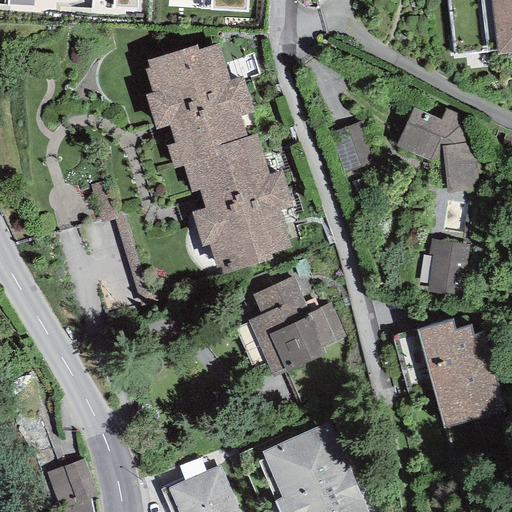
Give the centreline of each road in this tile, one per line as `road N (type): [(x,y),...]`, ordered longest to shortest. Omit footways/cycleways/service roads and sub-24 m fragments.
road 1 (residential): [(286,0),(281,48),(383,398)]
road 2 (unknown): [(109,346),(89,300),(92,280),(132,248),(134,226),(108,201),(65,191),(58,150),(79,123),(122,129)]
road 3 (secondary): [(0,262),(90,420),(119,511)]
road 4 (unknown): [(284,18),(501,115)]
road 5 (unknown): [(109,346),(184,327),(239,395),(266,398)]
